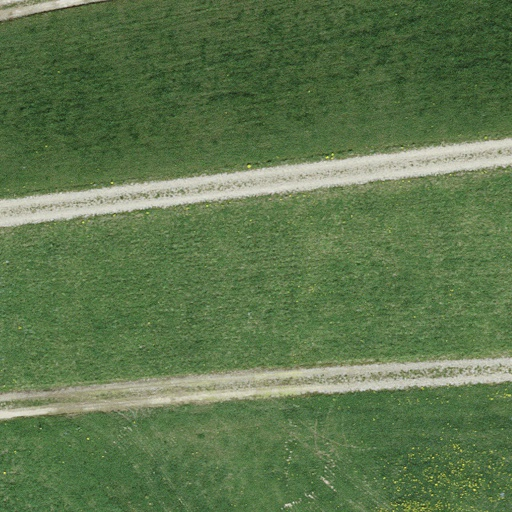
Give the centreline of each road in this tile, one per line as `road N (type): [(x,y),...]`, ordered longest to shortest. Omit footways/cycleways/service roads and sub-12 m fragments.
road 1 (track): [(511,146),(0,211)]
road 2 (track): [(0,407),(511,369)]
